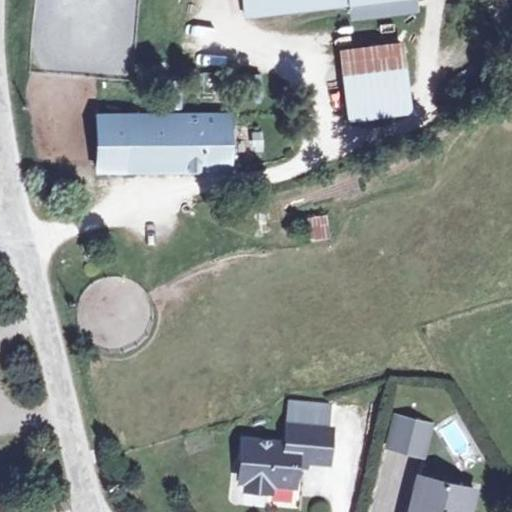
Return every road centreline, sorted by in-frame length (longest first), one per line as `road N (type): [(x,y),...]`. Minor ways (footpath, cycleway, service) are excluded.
road 1 (track): [(22,234),(279,173),(418,118),(511,49)]
road 2 (tertiary): [(22,234),(54,318),(93,511)]
road 3 (tertiary): [(0,109),(22,234)]
